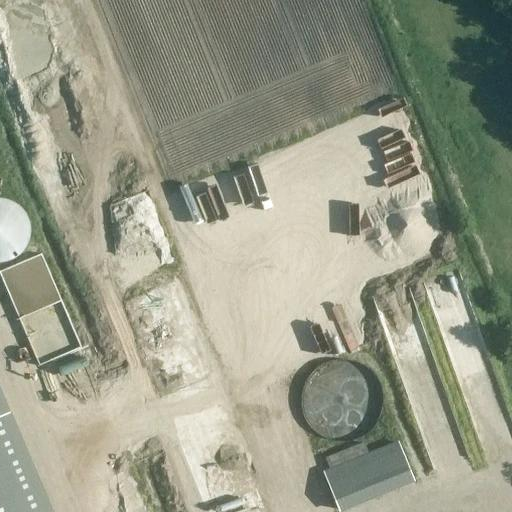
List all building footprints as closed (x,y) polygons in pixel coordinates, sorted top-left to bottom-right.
[(0,73),(34,181),(52,175),(0,11),(0,73)] [(0,189),(10,189),(6,156),(0,156),(0,189)] [(25,249),(28,244),(29,240),(29,236),(30,233),(29,229),(29,226),(28,223),(27,220),(26,217),(23,213),(21,210),(19,208),(16,206),(13,204),(10,202),(7,201),(4,200),(0,200),(0,199),(0,263),(3,263),(8,262),(12,260),(14,259),(18,256),(22,252),(25,249)] [(257,511),(185,285),(128,303),(194,511),(257,511)] [(0,301),(0,315),(33,305),(29,292),(0,301)] [(380,403),(380,400),(380,396),(380,393),(379,390),(377,386),(376,383),(374,380),(372,377),(370,374),(368,372),(365,370),(362,368),(359,366),(356,364),(353,363),(350,362),(346,361),(343,361),(339,361),(336,361),(332,362),(329,362),(326,364),(322,365),(319,367),(316,369),(314,371),(311,373),(309,376),(307,379),(305,382),(303,385),(302,388),(301,391),(300,395),(300,398),(300,402),(300,405),(301,409),(301,412),(303,415),(304,419),(306,422),(308,425),(310,427),(312,430),(315,432),(318,434),(321,436),(324,438),(327,439),(331,440),(334,441),(337,441),(341,441),(345,441),(348,441),(351,440),(355,439),(358,437),(361,435),(364,433),(367,431),(369,429),(372,426),(374,423),(376,420),(377,417),(378,414),(379,410),(380,407),(380,403)] [(0,511),(51,511),(0,391),(0,511)] [(432,475),(467,462),(445,403),(410,416),(432,475)] [(415,483),(398,441),(324,471),(339,511),(415,483)]
